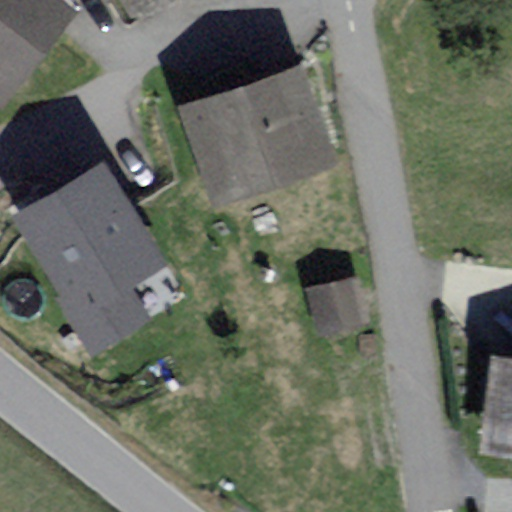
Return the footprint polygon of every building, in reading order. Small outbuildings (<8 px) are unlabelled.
[(84,11),(69,0),(0,0),(0,83),(19,98),(84,11)] [(129,0),(119,3),(127,23),(191,0),(129,0)] [(313,71),(186,117),(212,190),(221,213),(348,166),(313,71)] [(69,299),(94,339),(138,312),(117,277),(150,256),(97,171),(29,213),(77,294),(69,299)] [(317,291),(325,325),(360,317),(351,282),(317,291)] [(511,361),(502,360),(486,453),(511,457),(511,361)]
